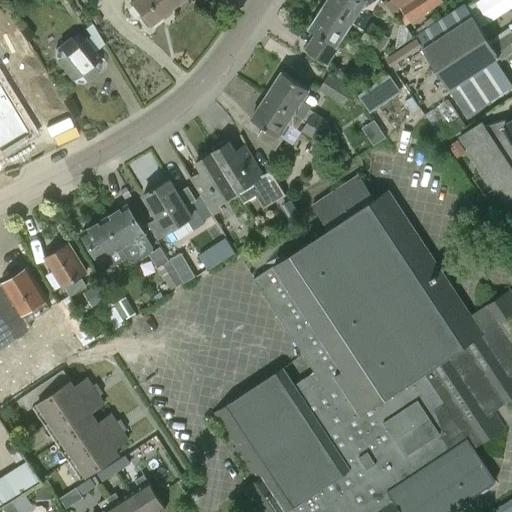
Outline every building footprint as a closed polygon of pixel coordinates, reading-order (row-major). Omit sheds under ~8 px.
[(132,0),(130,2),(150,27),(183,0),(132,0)] [(327,0),(324,6),(351,24),(365,2),(368,6),(375,0),(327,0)] [(392,0),(398,9),(401,7),(410,20),(442,1),(441,0),(392,0)] [(434,24),(416,35),(418,38),(422,45),(467,116),(511,86),(511,85),(499,64),(502,62),(501,60),(511,52),(511,32),(491,46),(480,28),(465,6),(464,4),(434,24)] [(308,30),(314,34),(315,35),(304,52),(326,66),(338,48),(336,47),(351,24),(324,6),(308,30)] [(379,40),(385,31),(371,22),(365,31),(379,40)] [(8,30),(2,34),(8,44),(15,40),(8,30)] [(365,31),(359,40),(373,49),(379,40),(365,31)] [(85,82),(96,73),(99,71),(100,63),(83,40),(80,38),(72,37),(57,48),(54,51),(56,61),(71,81),(74,84),(81,85),(85,82)] [(415,40),(387,58),(391,64),(397,61),(422,45),(418,38),(415,40)] [(15,40),(8,44),(14,55),(21,51),(15,40)] [(330,73),(320,89),(343,105),(354,90),(330,73)] [(281,74),(266,97),(302,120),(308,111),(310,109),(300,103),(308,91),(281,74)] [(36,76),(30,80),(36,90),(43,86),(36,76)] [(358,95),(367,109),(392,92),(383,78),(358,95)] [(0,84),(0,111),(12,104),(0,84)] [(43,86),(36,90),(42,101),(49,97),(43,86)] [(297,129),(302,120),(293,115),(266,97),(251,120),(262,128),(256,138),(275,150),(283,138),(279,136),(287,123),(297,129)] [(12,104),(0,111),(0,144),(26,128),(12,104)] [(312,113),(306,123),(312,127),(321,132),(321,131),(327,123),(312,113)] [(482,123),(460,138),(509,211),(511,209),(511,121),(507,125),(505,121),(491,126),(485,127),(483,125),(482,123)] [(368,127),(378,142),(386,137),(376,122),(368,127)] [(315,142),(321,132),(312,127),(306,123),(300,132),(315,142)] [(230,141),(213,152),(236,191),(251,181),(265,203),(275,197),(277,200),(285,195),(270,170),(263,174),(246,145),(244,146),(245,146),(236,151),(230,141)] [(236,191),(213,152),(195,163),(201,172),(191,178),(209,207),(236,191)] [(446,511),(494,480),(472,447),(473,446),(423,370),(482,332),(470,314),(469,315),(386,190),(372,199),(356,175),(310,205),(326,229),(251,279),(318,380),(298,393),(293,385),(285,391),(274,374),(210,417),(227,442),(231,439),(236,446),(232,449),(249,475),(253,472),(258,479),(241,491),(252,507),(249,509),(250,511),(446,511)] [(179,238),(194,229),(204,222),(192,203),(196,201),(187,187),(175,194),(167,181),(142,197),(157,220),(150,224),(158,238),(173,229),(179,238)] [(104,220),(127,258),(129,262),(134,264),(149,255),(151,249),(126,207),(104,220)] [(104,220),(82,234),(99,263),(100,262),(105,270),(126,257),(104,220)] [(57,250),(46,257),(70,296),(87,286),(80,275),(86,272),(69,243),(66,245),(63,243),(58,246),(57,250)] [(181,253),(170,259),(184,282),(194,275),(181,253)] [(169,261),(158,268),(171,288),(182,281),(169,261)] [(6,283),(3,285),(21,316),(22,315),(26,322),(25,323),(35,340),(66,322),(56,304),(49,309),(27,271),(15,278),(11,276),(6,279),(6,283)] [(101,282),(83,292),(92,306),(97,303),(109,296),(101,282)] [(0,386),(34,365),(76,338),(69,327),(66,322),(35,340),(25,323),(26,322),(22,315),(21,316),(3,285),(0,286),(0,386)] [(511,298),(507,290),(470,314),(482,332),(423,370),(473,446),(501,427),(490,411),(511,396),(511,298)] [(95,339),(70,297),(57,304),(66,322),(69,327),(76,338),(81,347),(95,339)] [(114,304),(123,320),(135,313),(126,297),(114,304)] [(28,409),(36,403),(70,380),(63,369),(21,397),(28,409)] [(70,380),(36,403),(49,421),(99,388),(96,384),(93,386),(87,377),(74,386),(70,380)] [(99,388),(49,421),(61,439),(94,417),(91,412),(104,403),(98,395),(101,393),(99,388)] [(94,417),(61,439),(73,457),(123,424),(119,420),(116,422),(111,413),(98,422),(94,417)] [(123,424),(73,457),(85,476),(119,453),(115,448),(128,439),(123,431),(126,429),(123,424)] [(111,464),(116,473),(130,463),(125,455),(111,464)] [(102,482),(116,473),(111,464),(96,473),(102,482)] [(128,491),(140,511),(160,511),(166,509),(147,480),(146,480),(143,475),(135,480),(138,485),(128,491)] [(75,487),(81,495),(96,486),(90,477),(75,487)] [(115,493),(107,498),(115,511),(140,511),(128,491),(118,498),(115,493)] [(73,503),(66,493),(59,497),(66,507),(73,503)] [(115,511),(107,498),(99,503),(102,508),(95,511),(115,511)] [(17,511),(11,501),(3,506),(6,511),(17,511)]
